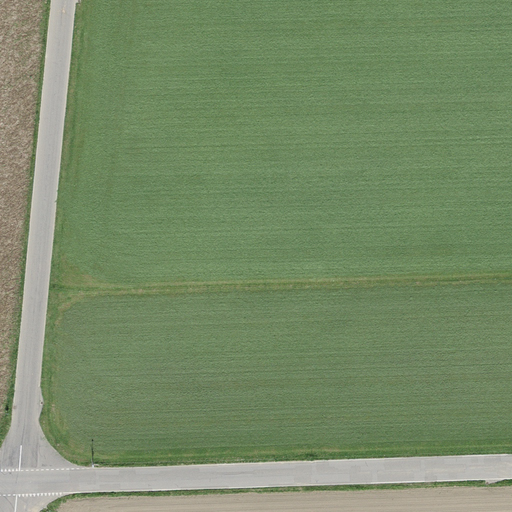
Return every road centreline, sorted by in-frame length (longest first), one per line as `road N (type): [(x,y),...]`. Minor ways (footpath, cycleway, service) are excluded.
road 1 (tertiary): [(511,463),(13,476)]
road 2 (tertiary): [(13,476),(61,0)]
